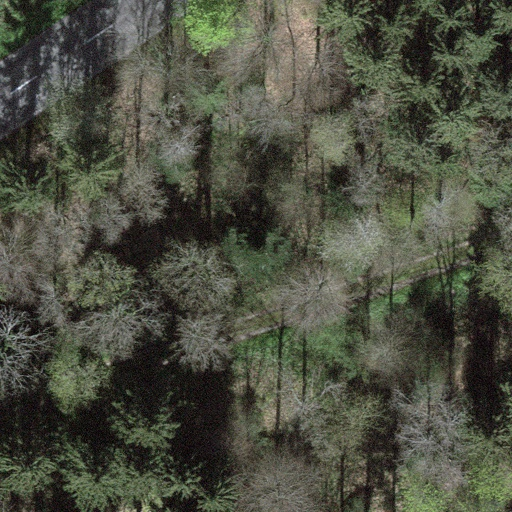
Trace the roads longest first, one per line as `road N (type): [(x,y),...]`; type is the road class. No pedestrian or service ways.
road 1 (track): [(0,403),(511,236)]
road 2 (secondary): [(0,103),(151,0)]
